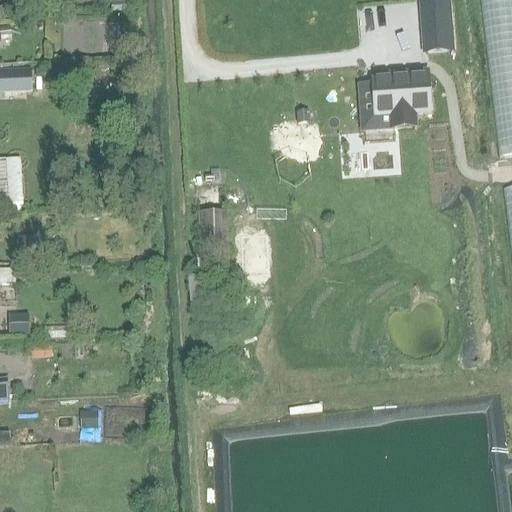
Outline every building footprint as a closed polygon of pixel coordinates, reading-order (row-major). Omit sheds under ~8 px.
[(449,0),(416,0),(418,13),(451,11),(449,0)] [(0,29),(0,42),(12,41),(10,28),(0,29)] [(452,35),(419,37),(420,53),(454,51),(452,35)] [(31,71),(0,71),(0,94),(32,94),(31,71)] [(423,75),(371,84),(377,116),(393,113),(395,127),(415,123),(412,109),(428,107),(423,75)] [(308,113),(296,114),(297,127),(309,126),(308,113)] [(0,206),(23,205),(20,160),(6,161),(7,185),(0,185),(0,206)] [(511,190),(502,192),(511,271),(511,190)] [(196,216),(200,268),(230,266),(227,213),(196,216)] [(38,237),(18,239),(19,258),(39,257),(38,237)] [(0,287),(5,287),(5,284),(14,284),(14,271),(0,271),(0,287)] [(186,280),(189,314),(211,312),(209,278),(186,280)] [(9,317),(9,336),(29,335),(29,317),(9,317)] [(31,361),(51,360),(50,347),(30,348),(31,361)] [(0,403),(8,403),(7,379),(0,379),(0,403)] [(98,413),(85,413),(85,431),(98,431),(98,413)] [(0,435),(0,449),(10,449),(10,435),(0,435)]
